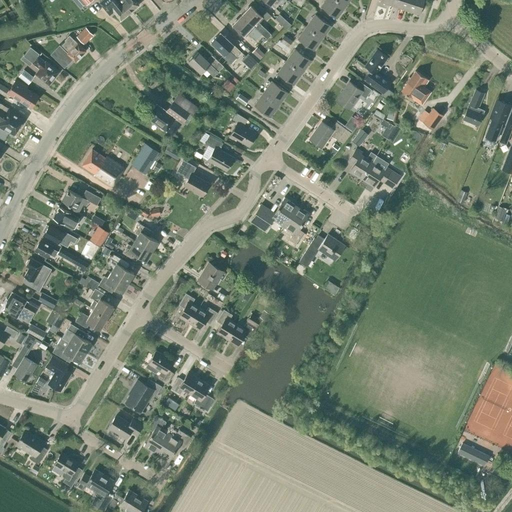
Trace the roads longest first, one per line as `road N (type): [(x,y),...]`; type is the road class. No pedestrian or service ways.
road 1 (tertiary): [(0,234),(38,154),(92,81),(194,0)]
road 2 (residential): [(268,157),(365,28),(423,28),(458,16)]
road 3 (residential): [(136,313),(207,224),(238,213),(268,157)]
road 4 (residential): [(70,413),(136,313)]
